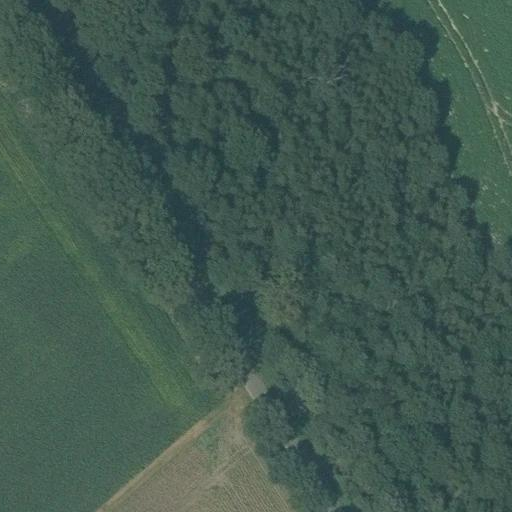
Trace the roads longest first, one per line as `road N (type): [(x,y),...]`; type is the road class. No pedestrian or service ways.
road 1 (unclassified): [(7,0),(334,511)]
road 2 (track): [(95,511),(250,379)]
